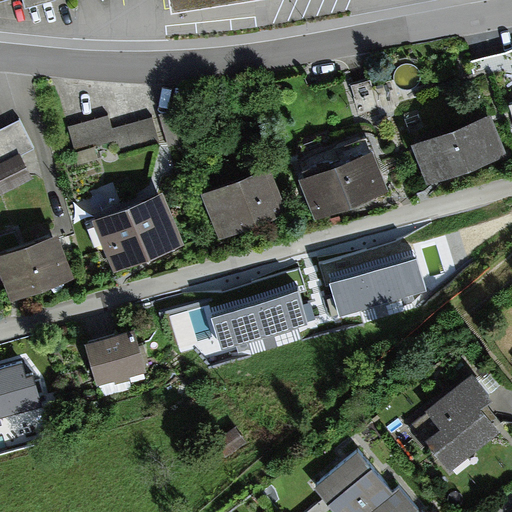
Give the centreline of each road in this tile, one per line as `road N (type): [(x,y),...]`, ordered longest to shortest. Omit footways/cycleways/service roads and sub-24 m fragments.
road 1 (residential): [(0,324),(511,186)]
road 2 (residential): [(0,56),(148,67),(233,62),(511,8)]
